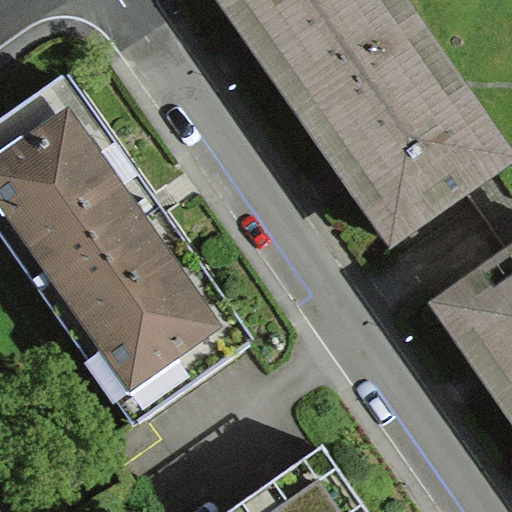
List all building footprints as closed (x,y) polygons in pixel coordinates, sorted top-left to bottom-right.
[(511,161),(511,149),(408,0),(219,0),(390,246),(511,161)] [(168,210),(74,83),(0,137),(0,237),(46,299),(168,210)] [(168,210),(46,299),(141,431),(265,342),(168,210)] [(511,242),(429,301),(511,419),(511,242)] [(371,511),(334,457),(255,511),(371,511)]
